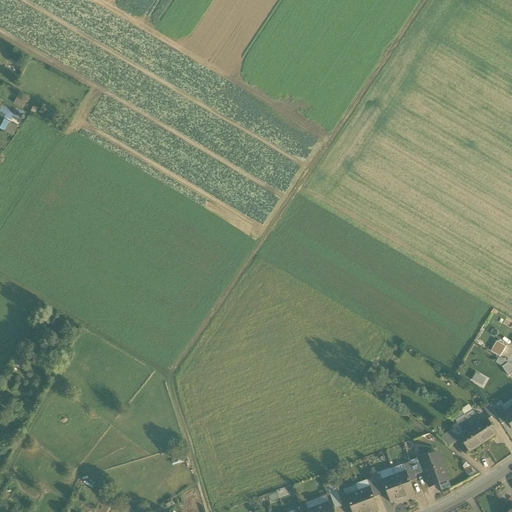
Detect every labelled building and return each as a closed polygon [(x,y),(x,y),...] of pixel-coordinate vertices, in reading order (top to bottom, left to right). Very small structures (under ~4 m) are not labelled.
[(12,106),(21,111),(25,103),(16,98),(12,106)] [(11,136),(17,127),(9,122),(3,132),(11,136)] [(491,352),(500,357),(506,347),(497,342),(491,352)] [(502,367),(508,363),(499,358),(496,363),(502,367)] [(511,365),(508,363),(502,367),(509,376),(511,373),(511,365)] [(472,381),(482,386),(486,379),(476,373),(472,381)] [(511,399),(503,405),(506,410),(511,405),(511,399)] [(502,425),(507,421),(510,419),(505,413),(505,412),(500,404),(492,410),(495,415),(502,425)] [(462,412),(465,416),(473,411),(469,405),(463,409),(462,412)] [(484,408),(490,418),(495,415),(492,410),(488,405),(484,408)] [(467,419),(474,429),(478,426),(477,424),(480,422),(473,411),(465,416),(467,419)] [(465,416),(462,412),(454,417),(459,425),(467,419),(465,416)] [(468,430),(469,432),(474,429),(467,419),(459,425),(464,433),(468,430)] [(487,420),(478,426),(474,429),(483,443),(496,434),(492,428),(490,425),(487,420)] [(483,443),(474,429),(469,432),(460,437),(463,442),(465,445),(469,451),(483,443)] [(453,444),(458,441),(450,431),(441,438),(447,446),(452,443),(453,444)] [(421,462),(430,487),(448,481),(439,455),(421,462)] [(409,461),(410,463),(415,476),(421,474),(416,459),(409,461)] [(416,480),(415,476),(410,463),(403,466),(406,473),(407,473),(410,482),(416,480)] [(392,469),(395,477),(406,473),(403,466),(403,465),(392,469)] [(407,473),(406,473),(395,477),(404,502),(408,501),(407,497),(415,494),(410,482),(407,473)] [(373,477),(374,479),(380,494),(386,491),(382,482),(383,482),(380,474),(373,477)] [(400,504),(404,502),(395,477),(383,482),(382,482),(386,491),(390,503),(398,500),(400,504)] [(380,496),(380,494),(374,479),(367,481),(370,489),(371,489),(374,498),(380,496)] [(370,489),(359,493),(365,511),(374,511),(379,510),(374,498),(371,489),(370,489)] [(344,490),(337,492),(343,507),(344,509),(350,507),(346,498),(347,497),(344,490)] [(335,509),(343,507),(337,492),(337,491),(330,493),(335,509)] [(365,511),(359,493),(347,497),(346,498),(350,507),(351,511),(365,511)] [(308,511),(333,511),(330,503),(308,511)]
